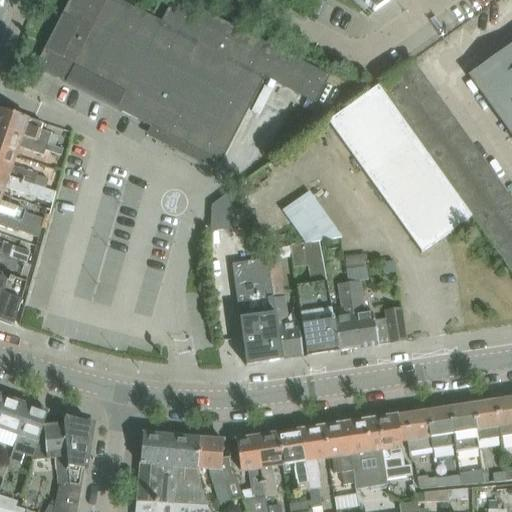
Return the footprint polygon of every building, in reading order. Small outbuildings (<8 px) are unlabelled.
[(69,0),(35,68),(65,82),(150,126),(207,156),(220,163),(264,77),(287,89),(315,104),(329,76),(181,0),(172,0),(161,22),(118,0),(69,0)] [(366,0),(365,2),(375,11),(390,0),(366,0)] [(511,45),(507,48),(469,76),(511,135),(511,45)] [(511,200),(470,143),(434,93),(423,77),(412,62),(400,70),(379,85),(378,86),(472,217),(471,217),(511,274),(511,200)] [(472,217),(378,86),(366,94),(338,115),(328,122),(421,252),(420,252),(421,253),(440,240),(447,235),(459,226),(471,217),(472,217)] [(0,109),(0,129),(47,145),(51,134),(40,131),(43,124),(0,109)] [(217,169),(220,163),(207,156),(150,126),(146,133),(217,169)] [(0,152),(15,158),(16,156),(19,148),(43,156),(45,151),(61,156),(63,150),(47,145),(0,129),(0,152)] [(0,174),(48,190),(49,188),(49,187),(43,177),(38,175),(26,171),(12,166),(15,159),(15,158),(0,152),(0,174)] [(0,174),(0,194),(2,196),(5,188),(52,204),(55,194),(55,193),(48,190),(0,174)] [(211,206),(209,232),(233,229),(229,193),(211,206)] [(0,194),(0,214),(41,229),(45,230),(51,212),(46,210),(44,219),(25,212),(25,211),(12,206),(0,202),(2,196),(0,194)] [(307,243),(321,241),(342,238),(310,194),(285,212),(307,243)] [(0,214),(0,226),(17,233),(18,231),(38,238),(41,229),(0,214)] [(340,352),(335,319),(328,281),(321,241),(307,243),(292,246),(294,259),(295,267),(309,265),(312,283),(298,285),(306,357),(340,352)] [(0,255),(18,262),(18,260),(31,265),(34,254),(0,242),(0,255)] [(294,259),(292,246),(278,248),(280,261),(294,259)] [(18,262),(0,255),(0,267),(14,272),(18,262)] [(231,272),(235,295),(242,340),(246,367),(255,365),(284,361),(274,299),(273,289),(270,278),(269,278),(267,267),(231,272)] [(349,283),(359,349),(378,346),(373,313),(367,315),(361,282),(368,281),(366,268),(347,271),(349,283)] [(0,293),(21,301),(26,284),(26,283),(0,273),(0,293)] [(285,298),(283,298),(280,277),(270,278),(273,289),(274,299),(284,361),(302,358),(297,324),(290,326),(285,298)] [(359,349),(349,283),(339,285),(344,318),(335,319),(340,352),(359,349)] [(0,293),(0,318),(14,325),(21,301),(0,293)] [(391,344),(406,342),(401,309),(385,311),(391,344)] [(391,344),(385,311),(373,313),(378,346),(384,345),(391,344)] [(0,428),(17,435),(28,405),(5,397),(0,411),(0,428)] [(511,398),(495,401),(500,438),(511,436),(511,398)] [(495,401),(472,405),(477,440),(500,438),(495,401)] [(7,465),(6,469),(18,473),(24,456),(32,459),(43,426),(48,412),(28,405),(17,435),(7,465)] [(472,405),(449,408),(455,448),(455,453),(479,450),(477,440),(472,405)] [(449,408),(428,411),(433,451),(455,448),(449,408)] [(403,415),(396,416),(400,443),(407,442),(409,454),(433,451),(428,411),(403,415)] [(396,416),(376,419),(381,451),(386,481),(406,478),(406,481),(412,480),(411,469),(404,470),(400,443),(396,416)] [(76,511),(91,424),(65,417),(63,424),(69,486),(58,487),(55,507),(54,511),(76,511)] [(376,419),(346,424),(356,484),(357,490),(379,487),(374,452),(381,451),(376,419)] [(56,462),(58,487),(69,486),(63,424),(43,426),(32,459),(34,460),(34,462),(48,460),(49,463),(56,462)] [(346,424),(324,427),(329,460),(332,475),(343,474),(345,486),(356,484),(346,424)] [(324,427),(300,431),(310,490),(312,503),(313,511),(321,511),(318,489),(322,488),(318,461),(329,460),(324,427)] [(300,431),(278,434),(283,467),(293,466),(297,492),(310,490),(300,431)] [(142,434),(135,511),(209,511),(208,508),(200,485),(197,470),(199,439),(142,434)] [(278,434),(256,438),(265,497),(276,495),(272,469),(283,467),(278,434)] [(256,438),(236,441),(241,472),(249,471),(251,490),(252,494),(253,499),(244,500),(248,511),(267,511),(265,497),(256,438)] [(199,439),(197,470),(209,471),(209,473),(220,507),(243,498),(241,492),(242,492),(230,460),(222,459),(223,441),(199,439)] [(459,476),(459,478),(460,487),(484,486),(484,485),(482,472),(459,476)] [(494,484),(506,483),(505,474),(493,475),(494,484)] [(419,491),(438,489),(437,480),(428,481),(428,478),(417,479),(419,491)] [(459,478),(448,479),(449,488),(460,487),(459,478)] [(251,490),(241,492),(243,498),(244,500),(253,499),(252,494),(251,490)] [(473,491),(447,493),(447,503),(473,501),(473,491)] [(447,493),(416,495),(418,504),(418,505),(447,503),(447,493)] [(351,500),(348,504),(349,508),(357,507),(356,499),(351,500)] [(313,511),(312,503),(289,506),(290,511),(313,511)]
